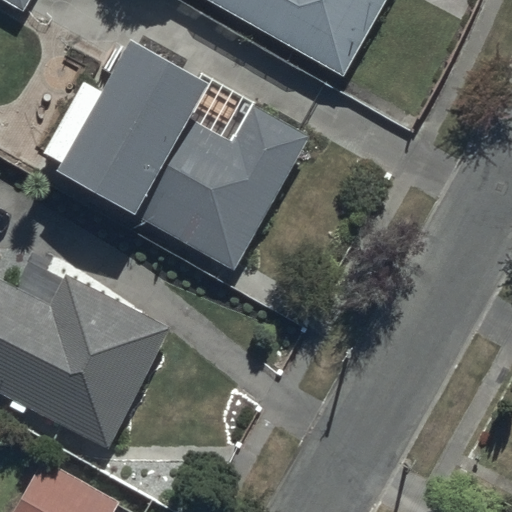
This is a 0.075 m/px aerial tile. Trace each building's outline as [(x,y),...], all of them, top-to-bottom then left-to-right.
[(0,0),(22,13),(29,0),(0,0)] [(203,0),(344,79),(389,0),(203,0)] [(209,91),(132,47),(59,177),(237,276),(313,141),(254,108),(232,147),(190,124),(209,91)] [(66,276),(51,307),(0,281),(0,396),(110,452),(172,330),(66,276)] [(115,511),(120,505),(43,462),(14,511),(115,511)]
